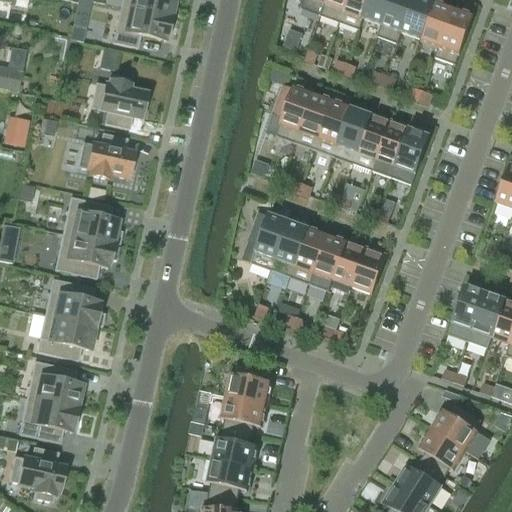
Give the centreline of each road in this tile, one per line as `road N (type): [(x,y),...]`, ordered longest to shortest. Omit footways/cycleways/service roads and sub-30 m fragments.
road 1 (residential): [(387,391),(511,50)]
road 2 (residential): [(229,0),(161,313)]
road 3 (residential): [(161,313),(114,511)]
road 4 (residential): [(161,313),(309,364)]
road 5 (residential): [(278,511),(309,364)]
road 6 (residential): [(387,391),(396,415),(334,511)]
